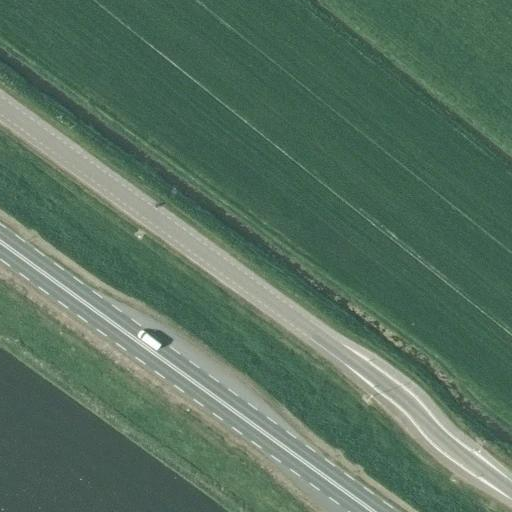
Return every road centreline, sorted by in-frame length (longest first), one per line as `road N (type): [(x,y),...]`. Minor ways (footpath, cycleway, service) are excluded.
road 1 (unclassified): [(0,106),(404,400),(435,435),(511,491)]
road 2 (primary): [(373,511),(0,241)]
